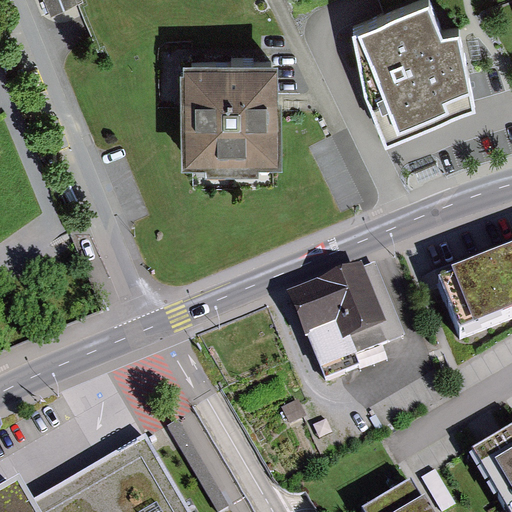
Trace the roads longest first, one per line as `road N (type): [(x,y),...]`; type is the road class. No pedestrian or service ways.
road 1 (tertiary): [(143,330),(511,184)]
road 2 (residential): [(143,330),(12,0)]
road 3 (unknown): [(300,286),(317,367),(353,409),(361,436)]
road 4 (tertiary): [(0,393),(143,330)]
road 5 (unknown): [(373,154),(511,104)]
